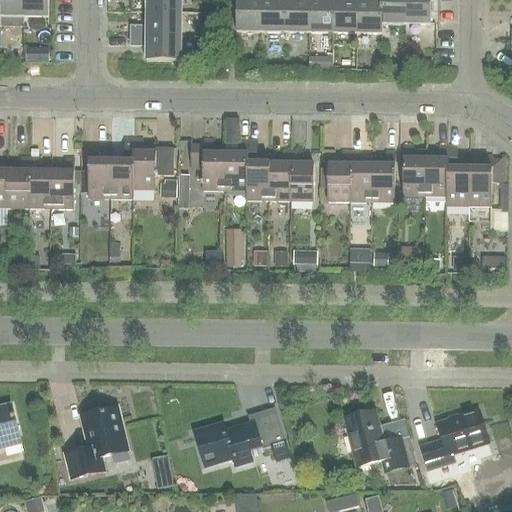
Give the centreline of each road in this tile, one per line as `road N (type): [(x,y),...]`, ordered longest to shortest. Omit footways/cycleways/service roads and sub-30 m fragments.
road 1 (unclassified): [(0,330),(511,342)]
road 2 (unclassified): [(88,100),(468,104)]
